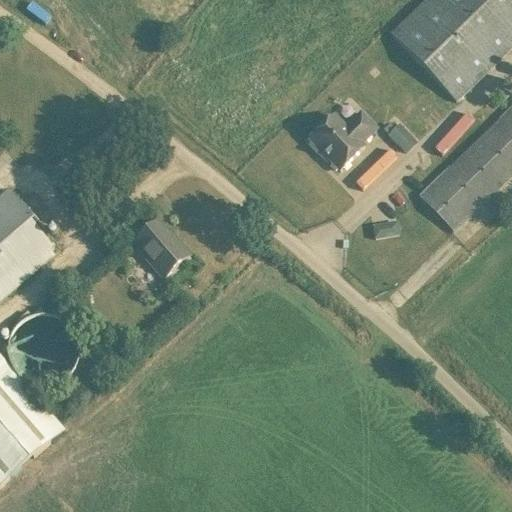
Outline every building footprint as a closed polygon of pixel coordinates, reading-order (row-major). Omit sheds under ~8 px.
[(511,0),(429,0),(392,36),(458,105),(511,52),(511,0)] [(511,111),(421,199),(454,234),(511,178),(511,111)] [(333,120),(324,128),(310,142),(341,173),(364,151),(362,149),(379,132),(362,114),(344,131),(333,120)] [(389,137),(388,138),(402,152),(404,154),(415,143),(399,126),(395,130),(389,125),(383,131),(389,137)] [(0,199),(0,304),(60,252),(8,192),(0,199)] [(158,226),(150,232),(134,246),(164,281),(190,259),(177,242),(174,245),(158,226)] [(375,242),(388,240),(385,226),(373,228),(375,242)] [(0,490),(65,434),(20,382),(14,375),(0,359),(0,490)]
